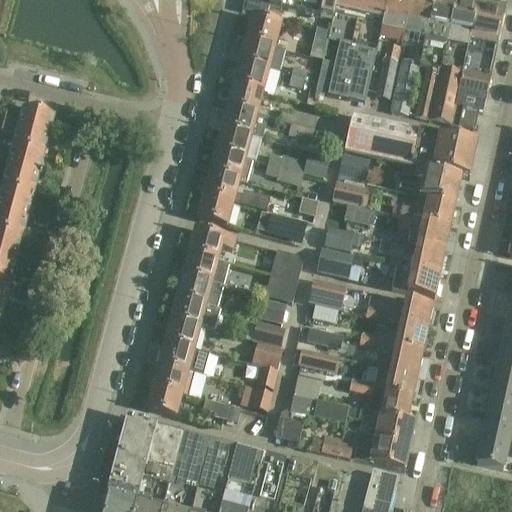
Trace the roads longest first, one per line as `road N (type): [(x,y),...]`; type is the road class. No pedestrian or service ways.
road 1 (residential): [(511,78),(417,511)]
road 2 (residential): [(96,108),(1,461)]
road 3 (residential): [(166,125),(91,430),(82,458),(66,468)]
